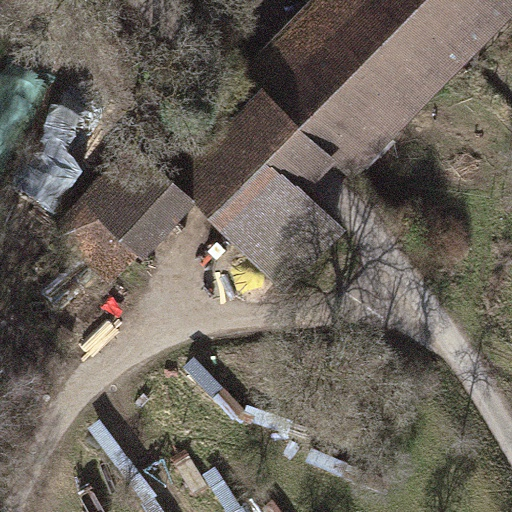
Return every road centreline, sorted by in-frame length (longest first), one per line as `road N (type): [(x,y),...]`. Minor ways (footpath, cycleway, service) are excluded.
road 1 (residential): [(511,475),(429,314),(244,108),(133,0)]
road 2 (track): [(429,314),(197,330),(132,357),(27,464),(11,511)]
